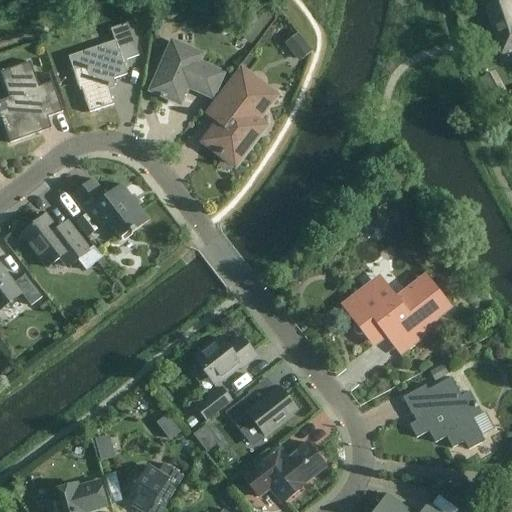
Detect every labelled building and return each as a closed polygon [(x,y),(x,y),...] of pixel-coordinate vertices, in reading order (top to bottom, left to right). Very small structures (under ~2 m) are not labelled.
[(511,22),(510,16),(511,14),(511,2),(511,0),(506,0),(487,7),(502,52),(511,48),(511,22)] [(139,57),(128,24),(110,30),(114,42),(68,58),(80,92),(82,91),(89,114),(114,106),(108,89),(116,86),(114,80),(127,76),(123,62),(139,57)] [(259,27),(246,39),(259,53),(272,41),(259,27)] [(172,44),(152,91),(161,95),(159,99),(165,101),(166,97),(179,103),(187,86),(211,97),(221,75),(197,64),(200,56),(172,44)] [(10,144),(42,133),(40,129),(50,126),(48,118),(63,113),(50,75),(48,76),(51,83),(39,88),(30,63),(0,73),(11,104),(7,106),(1,118),(10,144)] [(227,92),(209,116),(222,126),(218,131),(215,129),(205,143),(235,166),(264,128),(256,122),(275,97),(242,72),(233,84),(237,87),(231,95),(227,92)] [(131,235),(149,221),(138,207),(137,208),(130,198),(131,198),(121,185),(106,197),(93,180),(72,196),(98,230),(108,223),(120,240),(129,233),(131,235)] [(93,247),(89,251),(67,223),(56,231),(45,217),(22,235),(48,268),(60,259),(68,269),(78,261),(86,272),(102,259),(93,247)] [(94,233),(82,217),(75,223),(87,239),(94,233)] [(0,266),(0,310),(21,294),(31,307),(42,298),(25,276),(14,284),(0,266)] [(391,304),(381,292),(380,292),(380,291),(378,291),(377,291),(376,291),(375,292),(366,299),(361,293),(348,303),(347,304),(346,305),(346,306),(345,307),(345,309),(346,310),(346,311),(347,312),(356,324),(355,325),(354,326),(354,328),(354,329),(354,331),(354,332),(355,333),(356,335),(357,336),(358,336),(360,337),(361,337),(363,337),(364,337),(366,336),(370,342),(371,343),(372,343),(373,344),(375,344),(376,344),(377,343),(379,342),(385,338),(385,337),(386,336),(385,335),(385,334),(391,329),(408,351),(440,326),(435,319),(445,312),(446,311),(446,310),(447,309),(447,308),(447,306),(446,305),(446,304),(429,282),(428,281),(427,280),(426,280),(424,280),(423,280),(422,280),(420,281),(391,304)] [(241,368),(255,357),(241,339),(228,349),(220,339),(194,359),(216,386),(240,367),(241,368)] [(19,372),(32,362),(24,351),(11,361),(19,372)] [(473,420),(482,415),(470,392),(461,397),(451,378),(428,391),(426,386),(402,399),(412,416),(416,413),(420,420),(409,426),(417,439),(429,433),(435,444),(446,438),(452,449),(464,443),(469,451),(485,442),(473,420)] [(252,445),(264,436),(264,437),(297,411),(279,388),(256,406),(248,396),(225,413),(240,432),(241,431),(252,445)] [(229,402),(221,393),(199,410),(207,420),(229,402)] [(200,434),(209,449),(219,442),(210,428),(200,434)] [(241,439),(225,453),(236,465),(252,450),(241,439)] [(307,444),(287,459),(279,448),(242,477),(259,499),(270,491),(281,505),(305,487),(303,485),(326,468),(307,444)] [(136,472),(125,489),(132,494),(127,502),(142,511),(147,511),(160,493),(169,498),(166,503),(167,504),(184,477),(164,465),(158,474),(148,468),(143,477),(136,472)] [(77,485),(46,493),(51,511),(85,511),(92,509),(92,511),(93,511),(107,508),(100,482),(78,488),(77,485)] [(438,511),(427,504),(421,511),(403,511),(400,510),(402,507),(386,495),(373,511),(438,511)]
